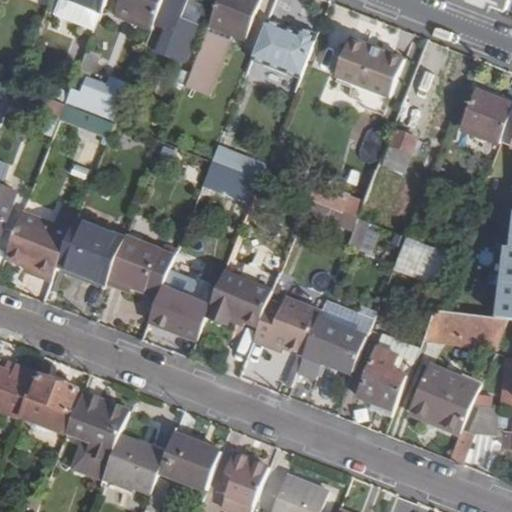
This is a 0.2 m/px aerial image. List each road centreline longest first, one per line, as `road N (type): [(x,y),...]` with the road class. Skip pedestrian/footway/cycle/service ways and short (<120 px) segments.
road 1 (residential): [(509,511),(0,313)]
road 2 (residential): [(393,0),(511,46)]
